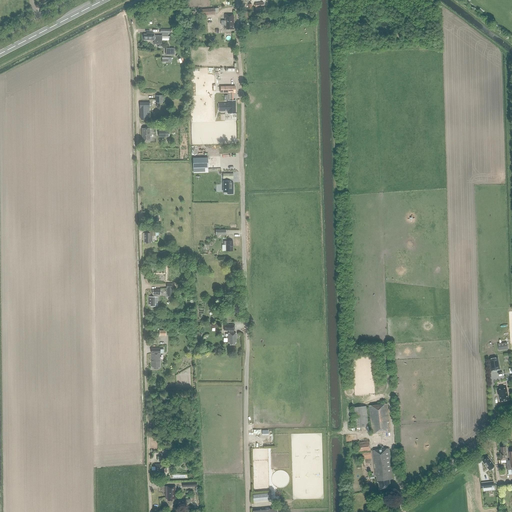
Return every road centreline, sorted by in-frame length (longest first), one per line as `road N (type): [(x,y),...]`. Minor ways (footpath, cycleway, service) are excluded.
road 1 (track): [(247,511),(236,9)]
road 2 (track): [(134,22),(149,511)]
road 3 (secondary): [(386,511),(494,432)]
